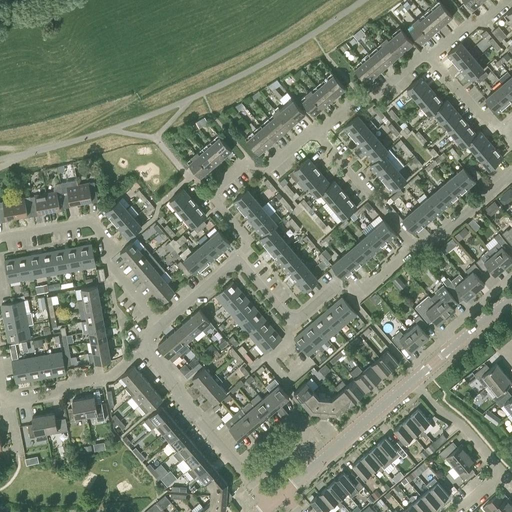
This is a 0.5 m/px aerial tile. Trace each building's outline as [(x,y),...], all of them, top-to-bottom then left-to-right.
[(480,2),(477,0),(464,0),(472,9),(480,2)] [(407,1),(403,5),(407,10),(411,6),(407,1)] [(438,1),(430,7),(444,23),(452,17),(438,1)] [(430,7),(423,14),(436,30),(444,23),(430,7)] [(436,30),(423,14),(415,21),(429,37),(436,30)] [(429,37),(415,21),(407,27),(421,43),(429,37)] [(496,37),(503,31),(498,26),(492,32),(496,37)] [(391,33),(405,49),(413,43),(399,27),(391,33)] [(507,36),(503,31),(496,37),(500,41),(507,36)] [(391,33),(384,40),(397,56),(405,49),(391,33)] [(397,56),(384,40),(376,47),(390,63),(397,56)] [(481,41),(471,50),(478,58),(487,48),(481,41)] [(455,63),(468,51),(461,42),(447,54),(455,63)] [(390,63),(376,47),(368,53),(382,69),(390,63)] [(468,51),(455,63),(462,71),(476,60),(468,51)] [(382,69),(368,53),(361,60),(374,76),(382,69)] [(374,76),(361,60),(353,67),(366,83),(374,76)] [(476,60),(462,71),(470,80),(483,68),(476,60)] [(297,79),(305,72),(301,69),(293,76),(297,79)] [(324,79),(337,95),(345,88),(331,72),(324,79)] [(511,76),(503,83),(511,94),(511,76)] [(415,97),(428,85),(421,77),(407,88),(415,97)] [(324,79),(316,85),(329,101),(337,95),(324,79)] [(272,90),(280,85),(278,81),(270,86),(272,90)] [(511,94),(503,83),(494,91),(506,104),(511,98),(511,94)] [(329,101),(316,85),(308,92),(322,108),(329,101)] [(435,94),(428,85),(415,97),(422,105),(435,94)] [(254,100),(261,95),(258,91),(251,97),(254,100)] [(288,91),(279,98),(283,102),(291,95),(288,91)] [(506,104),(494,91),(485,98),(497,112),(506,104)] [(322,108),(308,92),(300,99),(314,115),(322,108)] [(443,102),(435,94),(422,105),(430,115),(434,111),(443,102)] [(284,104),(297,120),(305,114),(291,98),(284,104)] [(446,99),(443,102),(434,111),(440,120),(454,108),(446,99)] [(237,112),(244,106),(241,103),(233,107),(237,112)] [(284,104),(276,111),(290,127),(297,120),(284,104)] [(461,116),(454,108),(440,120),(448,128),(461,116)] [(276,111),(268,118),(282,134),(290,127),(276,111)] [(352,135),(365,124),(358,115),(344,126),(352,135)] [(461,116),(448,128),(455,137),(469,125),(461,116)] [(282,134),(268,118),(260,124),(274,140),(282,134)] [(274,140),(260,124),(253,131),(266,147),(274,140)] [(365,124),(352,135),(359,144),(373,132),(365,124)] [(476,134),(469,125),(455,137),(463,146),(467,143),(476,134)] [(480,130),(476,134),(467,143),(474,151),(488,139),(480,130)] [(266,147),(253,131),(245,138),(258,154),(266,147)] [(380,141),(373,132),(359,144),(366,152),(380,141)] [(218,134),(210,141),(223,157),(231,150),(218,134)] [(495,148),(488,139),(474,151),(481,160),(495,148)] [(223,157),(210,141),(202,148),(216,164),(223,157)] [(388,150),(380,141),(366,152),(374,161),(384,153),(388,150)] [(216,164),(202,148),(194,154),(208,170),(216,164)] [(503,157),(495,148),(481,160),(489,169),(503,157)] [(384,153),(374,161),(370,165),(378,173),(391,162),(384,153)] [(208,170),(194,154),(186,161),(200,177),(208,170)] [(302,178),(316,166),(308,157),(294,169),(302,178)] [(391,162),(378,173),(385,182),(399,170),(391,162)] [(472,172),(475,169),(469,162),(466,165),(472,172)] [(323,175),(316,166),(302,178),(309,186),(323,175)] [(454,175),(466,188),(475,181),(463,167),(454,175)] [(481,176),(475,169),(472,172),(477,179),(481,176)] [(406,179),(399,170),(385,182),(392,191),(406,179)] [(330,183),(323,175),(309,186),(317,196),(321,192),(330,183)] [(466,188),(454,175),(446,182),(457,196),(466,188)] [(81,202),(78,184),(77,180),(60,183),(65,209),(66,209),(65,207),(75,205),(74,203),(81,202)] [(330,183),(321,192),(328,201),(342,189),(334,180),(330,183)] [(94,181),(78,184),(81,202),(87,200),(88,203),(98,201),(94,181)] [(446,182),(437,190),(449,203),(457,196),(446,182)] [(57,191),(45,193),(48,210),(55,209),(55,211),(65,209),(60,183),(58,183),(57,184),(56,187),(57,191)] [(177,209),(191,197),(183,188),(170,200),(177,209)] [(511,188),(499,194),(503,202),(511,197),(511,188)] [(241,210),(255,198),(247,189),(233,201),(241,210)] [(349,198),(342,189),(328,201),(335,209),(349,198)] [(437,190),(429,197),(440,210),(449,203),(437,190)] [(48,210),(45,193),(35,195),(35,196),(30,196),(29,196),(33,216),(43,214),(43,211),(48,210)] [(33,216),(29,196),(13,199),(17,216),(23,215),(23,217),(33,216)] [(198,206),(191,197),(177,209),(185,218),(198,206)] [(429,197),(420,204),(431,218),(440,210),(429,197)] [(255,198),(241,210),(248,218),(262,206),(255,198)] [(349,198),(335,209),(343,218),(357,207),(349,198)] [(13,199),(0,201),(0,220),(0,222),(11,220),(10,217),(17,216),(13,199)] [(113,220),(127,209),(119,200),(105,211),(113,220)] [(500,207),(495,201),(490,205),(495,211),(500,207)] [(431,218),(420,204),(411,212),(423,225),(431,218)] [(198,206),(185,218),(192,226),(206,215),(198,206)] [(269,215),(262,206),(248,218),(255,226),(269,215)] [(134,217),(127,209),(113,220),(120,229),(134,217)] [(423,225),(411,212),(403,219),(414,233),(423,225)] [(269,215),(255,226),(263,235),(273,227),(277,224),(269,215)] [(142,226),(134,217),(120,229),(128,238),(142,226)] [(468,223),(475,231),(480,227),(473,219),(468,223)] [(384,220),(375,227),(387,241),(396,234),(384,220)] [(159,233),(162,230),(157,224),(154,227),(159,233)] [(273,227),(263,235),(259,238),(267,247),(280,236),(273,227)] [(387,241),(375,227),(367,235),(378,249),(387,241)] [(511,227),(508,231),(507,229),(502,234),(511,245),(511,227)] [(469,233),(465,228),(455,237),(459,242),(469,233)] [(162,230),(159,233),(164,240),(168,237),(162,230)] [(210,238),(221,251),(230,244),(219,230),(210,238)] [(281,236),(280,236),(267,247),(274,256),(288,244),(288,245),(294,240),(287,231),(281,236)] [(493,254),(504,267),(511,260),(511,258),(507,252),(511,248),(499,233),(494,237),(502,246),(493,254)] [(378,249),(367,235),(358,242),(370,256),(378,249)] [(221,251),(210,238),(201,245),(213,259),(221,251)] [(127,260),(140,250),(132,241),(120,252),(127,260)] [(370,256),(358,242),(349,250),(361,263),(370,256)] [(171,252),(174,249),(169,243),(165,245),(171,252)] [(79,247),(83,268),(96,265),(92,244),(79,247)] [(295,253),(288,245),(288,244),(274,256),(282,265),(295,253)] [(201,245),(193,252),(204,266),(213,259),(201,245)] [(144,246),(140,250),(127,260),(134,269),(151,255),(144,246)] [(83,268),(79,247),(67,249),(71,270),(83,268)] [(67,249),(54,251),(58,272),(71,270),(67,249)] [(174,249),(171,252),(176,258),(179,255),(174,249)] [(361,263),(349,250),(341,257),(352,271),(361,263)] [(58,272),(54,251),(42,254),(46,275),(58,272)] [(204,266),(193,252),(184,260),(195,273),(204,266)] [(116,263),(124,258),(121,253),(113,259),(116,263)] [(303,262),(295,253),(282,265),(289,273),(303,262)] [(46,275),(42,254),(30,256),(34,277),(46,275)] [(493,254),(484,261),(481,257),(476,262),(484,271),(489,267),(495,275),(504,267),(493,254)] [(158,263),(151,255),(134,269),(141,277),(158,263)] [(34,277),(30,256),(17,258),(21,279),(34,277)] [(352,271),(341,257),(332,265),(344,278),(352,271)] [(21,279),(17,258),(5,261),(9,282),(21,279)] [(183,270),(186,267),(180,261),(177,264),(183,270)] [(303,262),(289,273),(297,282),(310,270),(303,262)] [(158,263),(141,277),(149,285),(161,274),(165,271),(158,263)] [(464,278),(476,292),(484,284),(478,276),(483,272),(475,263),(466,270),(469,274),(464,278)] [(191,274),(186,267),(183,270),(188,276),(191,274)] [(99,281),(106,280),(103,268),(96,269),(99,281)] [(318,279),(310,270),(297,282),(304,291),(318,279)] [(161,274),(149,285),(155,293),(168,283),(161,274)] [(392,278),(401,288),(406,284),(398,274),(392,278)] [(464,278),(455,286),(452,282),(447,286),(455,296),(460,291),(467,299),(476,292),(464,278)] [(225,304),(241,290),(233,281),(216,294),(225,304)] [(60,289),(59,283),(48,285),(50,291),(60,289)] [(168,283),(155,293),(163,302),(175,291),(168,283)] [(83,299),(99,296),(97,285),(81,288),(83,299)] [(446,287),(441,291),(439,290),(431,297),(446,316),(455,309),(449,301),(454,297),(446,287)] [(249,300),(241,290),(225,304),(233,314),(249,300)] [(375,294),(370,298),(376,304),(381,300),(375,294)] [(446,316),(431,297),(429,295),(415,307),(426,320),(431,316),(438,324),(446,316)] [(99,296),(83,299),(77,300),(79,311),(85,310),(101,307),(99,296)] [(342,297),(333,305),(347,322),(357,314),(342,297)] [(4,317),(25,313),(23,300),(1,304),(4,317)] [(249,300),(233,314),(241,323),(257,309),(249,300)] [(333,305),(323,313),(337,330),(347,322),(333,305)] [(103,318),(101,307),(85,310),(87,321),(103,318)] [(200,309),(191,316),(202,329),(211,321),(200,309)] [(257,309),(241,323),(249,333),(266,319),(257,309)] [(28,325),(25,313),(4,317),(6,329),(28,325)] [(323,313),(314,322),(328,338),(337,330),(323,313)] [(409,330),(420,344),(429,336),(422,329),(427,325),(419,315),(414,319),(417,323),(409,330)] [(191,316),(183,323),(194,336),(202,329),(191,316)] [(105,328),(103,318),(87,321),(89,331),(105,328)] [(266,319),(249,333),(258,342),(274,329),(266,319)] [(314,322),(304,330),(318,346),(328,338),(314,322)] [(194,336),(183,323),(175,330),(186,343),(194,336)] [(28,325),(6,329),(9,342),(30,338),(28,325)] [(365,335),(371,331),(368,327),(363,332),(365,335)] [(105,328),(89,331),(91,342),(107,339),(105,328)] [(282,338),(274,329),(258,342),(266,352),(282,338)] [(186,343),(175,330),(167,337),(178,350),(177,350),(181,354),(188,347),(185,344),(186,343)] [(318,346),(304,330),(294,338),(297,341),(308,355),(318,346)] [(409,330),(404,335),(400,331),(392,338),(400,348),(405,344),(411,351),(420,344),(409,330)] [(232,335),(228,338),(235,345),(238,342),(232,335)] [(178,350),(167,337),(158,345),(169,357),(177,350),(178,350)] [(107,339),(91,342),(93,353),(109,350),(107,339)] [(222,349),(228,343),(225,340),(219,345),(222,349)] [(355,345),(352,341),(346,346),(349,350),(355,345)] [(234,357),(237,354),(232,347),(229,350),(234,357)] [(111,361),(109,350),(93,353),(95,364),(111,361)] [(220,353),(217,350),(204,361),(207,364),(220,353)] [(380,357),(390,370),(398,362),(388,350),(380,357)] [(335,356),(338,359),(344,354),(341,351),(335,356)] [(49,354),(53,376),(66,373),(62,352),(49,354)] [(53,376),(49,354),(37,356),(41,378),(53,376)] [(243,360),(237,354),(234,357),(240,363),(243,360)] [(37,356),(25,359),(29,380),(41,378),(37,356)] [(338,359),(335,356),(330,360),(332,364),(338,359)] [(390,370),(380,357),(371,364),(382,377),(390,370)] [(29,380),(25,359),(12,361),(16,382),(29,380)] [(193,367),(196,371),(202,365),(199,362),(193,367)] [(496,363),(490,368),(486,364),(474,374),(478,379),(482,376),(489,385),(504,373),(496,363)] [(325,364),(322,367),(327,373),(330,370),(325,364)] [(371,364),(363,372),(373,384),(382,377),(371,364)] [(129,385),(142,374),(134,365),(122,376),(129,385)] [(186,366),(184,365),(179,369),(184,375),(190,370),(186,366)] [(259,374),(265,369),(262,365),(256,370),(259,374)] [(246,376),(249,373),(243,366),(240,369),(246,376)] [(358,366),(350,373),(355,379),(365,391),(373,384),(363,372),(358,366)] [(196,371),(193,367),(190,370),(184,375),(187,378),(196,371)] [(200,386),(212,376),(205,367),(193,378),(200,386)] [(504,373),(489,385),(496,394),(493,397),(496,402),(509,392),(505,388),(511,382),(507,376),(504,373)] [(142,374),(129,385),(125,388),(133,396),(149,382),(144,376),(142,374)] [(248,383),(254,378),(251,375),(246,380),(248,383)] [(212,376),(200,386),(207,394),(219,384),(212,376)] [(306,382),(294,393),(301,401),(313,390),(318,386),(312,378),(306,382)] [(355,379),(347,385),(346,386),(357,398),(365,391),(355,379)] [(236,385),(238,388),(244,383),(241,380),(236,385)] [(343,389),(338,393),(348,404),(349,405),(357,398),(346,386),(347,385),(343,381),(339,384),(343,389)] [(149,382),(133,396),(131,397),(139,405),(143,401),(156,390),(149,382)] [(227,392),(219,384),(207,394),(214,403),(227,392)] [(238,388),(236,385),(230,390),(233,393),(238,388)] [(279,385),(270,392),(281,404),(289,397),(279,385)] [(139,405),(146,413),(163,399),(156,390),(143,401),(139,405)] [(313,390),(301,401),(311,413),(315,410),(320,416),(327,417),(328,417),(334,412),(336,414),(348,404),(338,393),(332,398),(325,397),(319,397),(313,390)] [(281,404),(270,392),(262,399),(273,412),(281,404)] [(511,395),(509,392),(496,402),(500,407),(504,404),(511,413),(511,412),(511,395)] [(226,402),(232,397),(229,394),(223,399),(226,402)] [(101,402),(96,403),(94,396),(83,398),(86,416),(96,414),(97,421),(105,420),(101,402)] [(72,400),(74,407),(68,408),(70,421),(77,420),(76,418),(86,416),(83,398),(72,400)] [(262,399),(254,406),(265,419),(273,412),(262,399)] [(265,419),(254,406),(250,402),(242,409),(256,426),(265,419)] [(215,412),(221,407),(218,403),(212,408),(215,412)] [(169,414),(162,406),(144,421),(151,429),(157,425),(169,414)] [(410,415),(422,429),(430,421),(419,408),(410,415)] [(242,409),(234,416),(248,433),(256,426),(242,409)] [(54,412),(43,414),(46,432),(57,430),(57,432),(64,431),(61,418),(55,419),(54,412)] [(32,416),(33,424),(28,425),(30,437),(36,436),(36,434),(46,432),(43,414),(32,416)] [(117,423),(120,420),(115,414),(112,417),(117,423)] [(169,414),(157,425),(164,433),(176,423),(169,414)] [(410,415),(402,422),(413,436),(418,431),(422,436),(426,433),(422,429),(410,415)] [(491,421),(496,425),(500,419),(496,415),(491,421)] [(248,433),(234,416),(225,423),(240,440),(248,433)] [(120,420),(117,423),(122,429),(126,426),(120,420)] [(413,436),(402,422),(393,430),(405,443),(413,436)] [(176,423),(164,433),(171,441),(183,431),(176,423)] [(183,431),(171,441),(178,449),(190,439),(183,431)] [(433,442),(437,447),(447,439),(443,434),(433,442)] [(127,445),(131,442),(126,436),(123,439),(127,445)] [(385,437),(377,444),(392,462),(400,455),(401,454),(403,457),(407,454),(405,451),(401,446),(397,442),(393,445),(385,437)] [(190,439),(178,449),(173,454),(180,462),(185,458),(197,447),(190,439)] [(437,447),(433,442),(424,449),(429,454),(437,447)] [(461,444),(456,449),(451,443),(439,453),(444,459),(446,458),(453,466),(467,454),(464,450),(465,449),(461,444)] [(377,444),(369,451),(384,469),(391,463),(393,466),(395,465),(392,462),(377,444)] [(137,456),(140,453),(136,447),(132,450),(137,456)] [(197,447),(185,458),(192,466),(204,455),(197,447)] [(429,454),(424,449),(419,453),(424,459),(429,454)] [(369,451),(360,458),(372,471),(377,467),(381,472),(384,469),(369,451)] [(140,453),(137,456),(142,461),(145,458),(140,453)] [(467,454),(453,466),(460,475),(464,480),(474,471),(470,466),(476,462),(472,457),(471,458),(467,454)] [(204,455),(192,466),(187,470),(194,478),(199,474),(211,464),(204,455)] [(372,471),(360,458),(352,465),(363,478),(372,471)] [(151,472),(155,469),(150,463),(146,466),(151,472)] [(218,472),(211,464),(199,474),(206,482),(217,472),(218,472)] [(177,478),(170,471),(161,479),(167,487),(177,478)] [(210,502),(204,507),(207,511),(222,511),(225,510),(225,508),(223,506),(230,500),(230,493),(225,487),(228,484),(218,472),(217,472),(206,482),(211,488),(210,495),(210,502)] [(335,479),(347,493),(354,486),(358,491),(363,486),(355,477),(351,481),(344,472),(335,479)] [(398,481),(403,476),(400,472),(394,477),(398,481)] [(409,482),(414,478),(410,474),(405,478),(408,481),(409,482)] [(441,502),(449,495),(434,478),(426,485),(429,488),(441,502)] [(347,493),(335,479),(327,486),(339,500),(347,493)] [(163,490),(166,487),(161,482),(158,484),(163,490)] [(327,486),(319,493),(330,507),(336,503),(339,507),(343,504),(339,500),(327,486)] [(429,488),(421,496),(432,509),(441,502),(429,488)] [(380,496),(376,491),(371,495),(375,500),(380,496)] [(324,511),(330,507),(319,493),(311,501),(320,511),(324,511)] [(506,498),(505,498),(503,500),(498,494),(482,507),(485,511),(492,511),(506,511),(511,507),(511,505),(510,503),(511,502),(507,497),(506,498)] [(162,503),(168,498),(165,495),(159,500),(162,503)] [(421,496),(416,500),(412,495),(409,498),(413,503),(420,511),(428,511),(432,509),(421,496)] [(420,511),(413,503),(404,510),(406,511),(420,511)]
